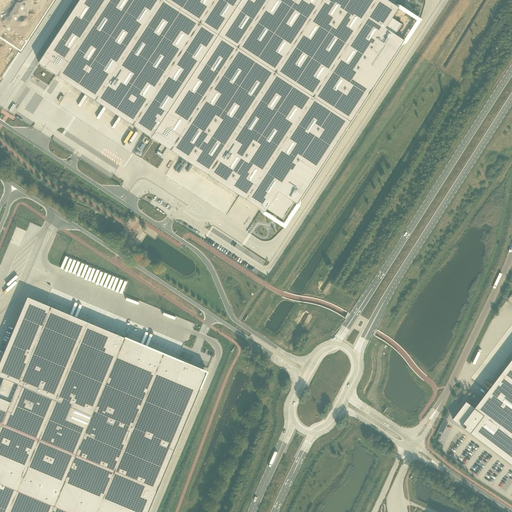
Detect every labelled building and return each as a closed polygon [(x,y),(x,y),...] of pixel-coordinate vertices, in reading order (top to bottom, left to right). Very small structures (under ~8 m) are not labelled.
[(0,0),(0,38),(21,52),(54,0),(0,0)] [(171,151),(238,48),(164,0),(80,0),(39,64),(161,144),(167,148),(171,151)] [(164,0),(238,48),(269,0),(164,0)] [(386,0),(269,0),(238,48),(351,122),(418,20),(386,0)] [(351,122),(238,48),(171,151),(284,225),(351,122)] [(58,247),(87,257),(89,251),(60,241),(58,247)] [(92,254),(89,260),(102,265),(104,259),(92,254)] [(126,293),(137,297),(139,291),(128,287),(126,293)] [(0,511),(147,511),(206,371),(200,369),(199,371),(195,369),(196,367),(193,366),(191,365),(190,367),(181,364),(182,362),(27,297),(0,360),(0,511)] [(91,307),(94,308),(93,311),(108,316),(109,312),(91,307)] [(143,331),(141,334),(148,337),(151,331),(143,328),(139,327),(138,329),(143,331)] [(177,348),(179,342),(153,332),(151,337),(168,345),(177,348)] [(466,402),(453,419),(511,464),(511,360),(475,408),(466,402)]
